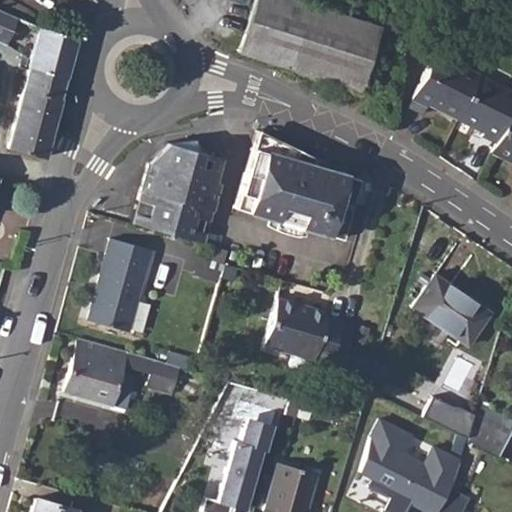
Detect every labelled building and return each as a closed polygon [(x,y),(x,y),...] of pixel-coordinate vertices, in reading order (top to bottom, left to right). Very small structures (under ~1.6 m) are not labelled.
[(297,0),(253,0),(238,50),(356,87),(376,26),(297,0)] [(17,17),(0,9),(0,40),(6,43),(17,17)] [(73,36),(39,26),(6,148),(43,157),(77,36),(73,36)] [(422,105),(453,120),(476,75),(430,52),(406,101),(421,108),(422,105)] [(511,93),(476,75),(453,120),(479,134),(477,137),(491,145),(511,105),(511,103),(511,93)] [(491,145),(489,149),(511,161),(511,105),(491,145)] [(231,209),(237,211),(260,134),(254,131),(231,209)] [(260,134),(237,211),(327,234),(347,162),(260,134)] [(150,161),(132,224),(201,244),(219,180),(215,180),(221,158),(208,155),(192,150),(194,140),(193,139),(190,141),(166,145),(150,161)] [(108,240),(85,320),(125,331),(148,251),(108,240)] [(208,245),(204,260),(222,265),(226,251),(208,245)] [(432,274),(410,308),(466,347),(488,313),(432,274)] [(261,345),(293,355),(315,361),(326,365),(327,363),(338,322),(324,317),(324,314),(275,298),(261,345)] [(123,351),(76,338),(61,393),(116,410),(122,390),(114,387),(119,364),(123,351)] [(135,355),(131,368),(142,371),(143,366),(148,367),(146,373),(147,373),(143,387),(172,396),(181,368),(135,355)] [(467,437),(498,450),(511,417),(511,415),(482,403),(467,437)] [(376,414),(359,470),(433,511),(450,478),(459,456),(432,441),(425,458),(404,449),(412,432),(376,414)] [(234,437),(217,500),(245,508),(262,447),(266,448),(273,423),(247,415),(239,439),(234,437)] [(276,464),(261,511),(304,511),(315,476),(276,464)] [(31,498),(28,511),(73,511),(74,510),(31,498)]
